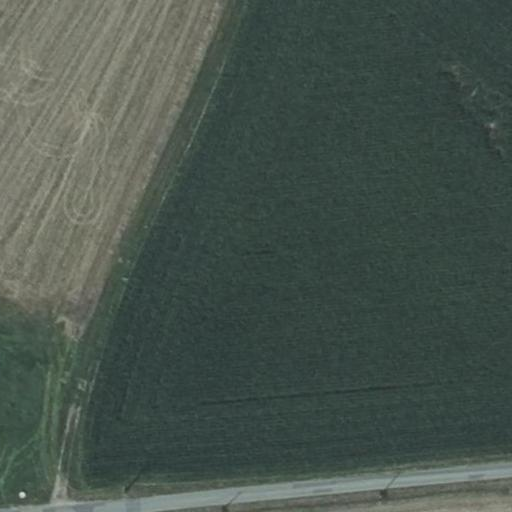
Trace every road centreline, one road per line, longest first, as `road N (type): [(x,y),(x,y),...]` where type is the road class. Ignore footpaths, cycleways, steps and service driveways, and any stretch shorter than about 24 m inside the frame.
road 1 (track): [(230,0),(116,250),(72,410),(58,511)]
road 2 (unclassified): [(511,468),(127,511)]
